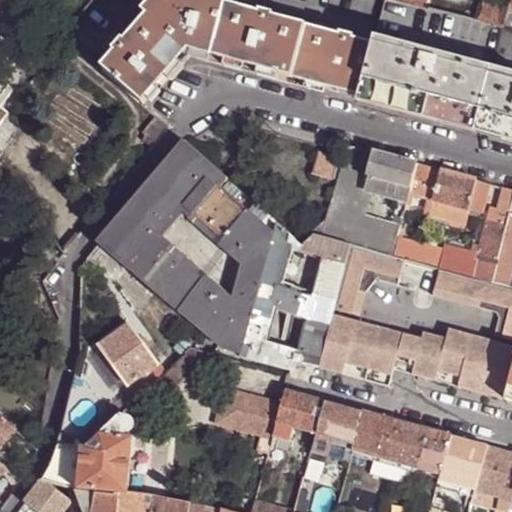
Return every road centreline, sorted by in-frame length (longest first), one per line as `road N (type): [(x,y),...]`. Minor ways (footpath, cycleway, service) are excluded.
road 1 (residential): [(7,511),(38,468),(66,351),(65,262),(212,91)]
road 2 (residential): [(511,172),(212,91)]
road 3 (residential): [(296,383),(511,433)]
